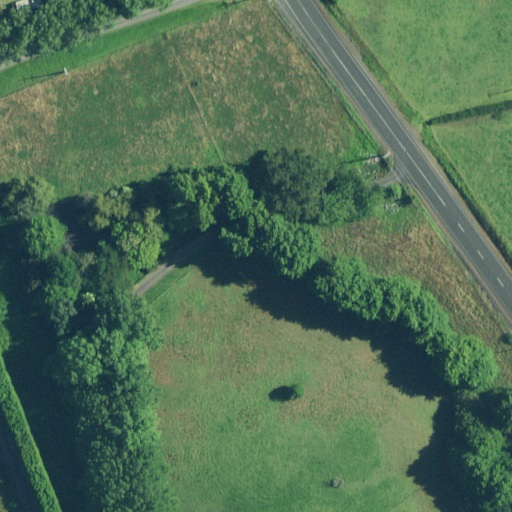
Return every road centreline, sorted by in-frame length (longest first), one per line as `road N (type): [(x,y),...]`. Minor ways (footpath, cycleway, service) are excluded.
road 1 (tertiary): [(298,0),(511,300)]
road 2 (residential): [(173,0),(0,68)]
